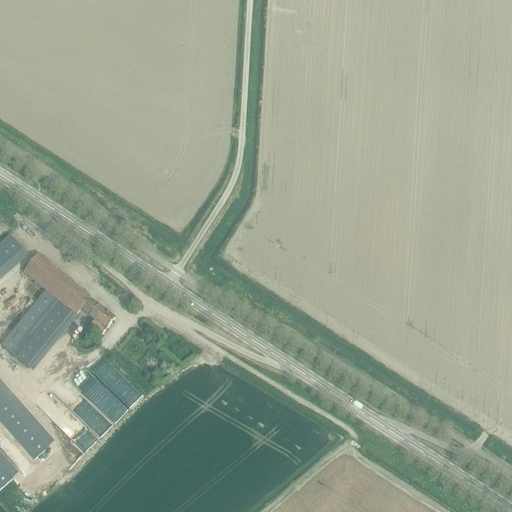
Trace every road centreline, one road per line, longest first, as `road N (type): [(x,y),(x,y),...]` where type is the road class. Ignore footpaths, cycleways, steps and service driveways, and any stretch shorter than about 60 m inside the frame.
road 1 (unclassified): [(167,284),(229,189),(240,156),(249,0)]
road 2 (unclassified): [(47,206),(48,219),(160,307),(241,351),(289,365)]
road 3 (secondary): [(511,511),(289,365)]
road 4 (secondary): [(289,365),(167,284)]
road 5 (secondary): [(167,284),(47,206)]
